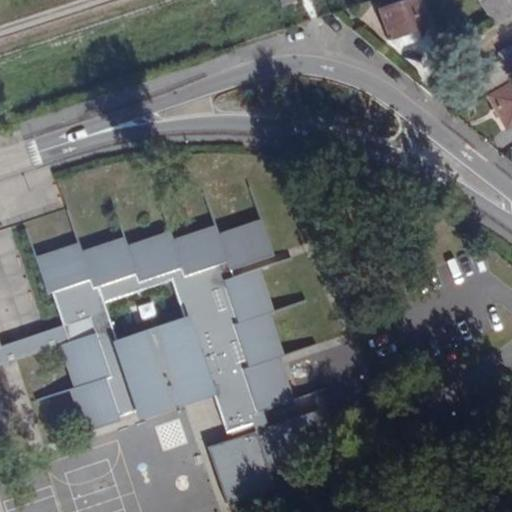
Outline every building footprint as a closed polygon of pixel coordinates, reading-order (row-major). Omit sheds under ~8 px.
[(426,26),(417,0),(376,0),(380,8),(376,9),(387,40),(390,38),(419,28),(426,26)] [(479,0),(486,11),(504,0),(479,0)] [(511,15),(511,0),(504,0),(486,11),(494,26),(511,15)] [(419,28),(390,38),(392,42),(398,44),(418,38),(421,32),(419,28)] [(487,91),(511,76),(511,44),(498,52),(502,58),(476,72),(487,91)] [(511,82),(489,95),(506,127),(511,123),(511,82)]
